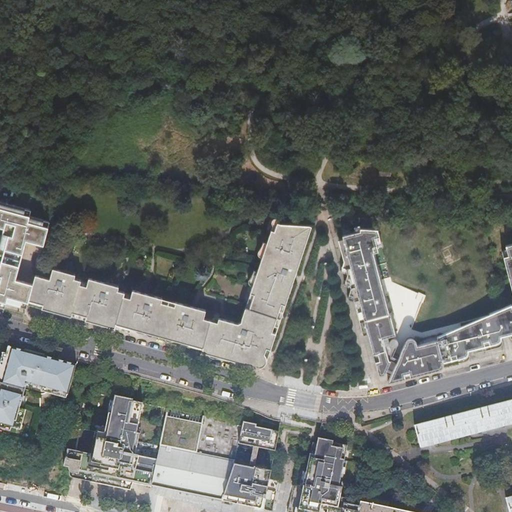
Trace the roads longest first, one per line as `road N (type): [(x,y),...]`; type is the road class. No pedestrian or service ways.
road 1 (residential): [(226,383),(342,408),(511,370)]
road 2 (track): [(366,55),(306,53),(279,72),(251,113),(253,157),(275,174),(320,185)]
road 3 (track): [(320,185),(511,197)]
